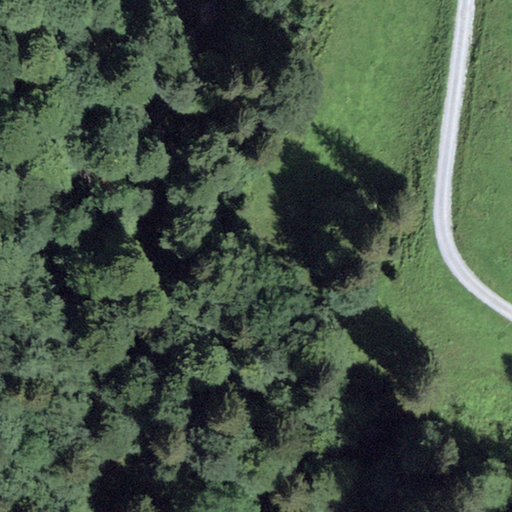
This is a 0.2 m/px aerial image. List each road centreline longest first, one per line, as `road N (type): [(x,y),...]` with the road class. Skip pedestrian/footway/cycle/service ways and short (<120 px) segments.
road 1 (track): [(72,511),(87,481),(93,403),(24,219),(75,0)]
road 2 (track): [(511,312),(470,284),(443,243),(441,169),(462,0)]
